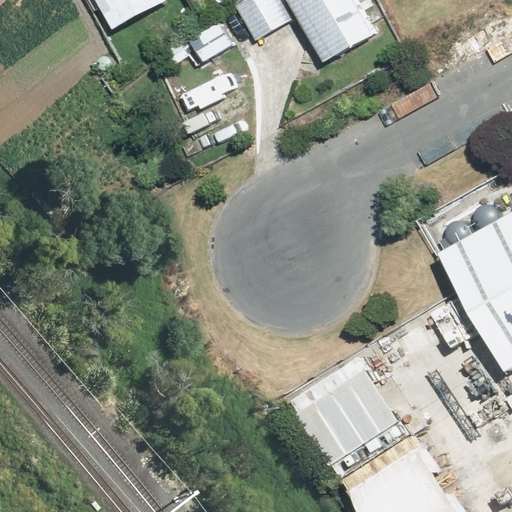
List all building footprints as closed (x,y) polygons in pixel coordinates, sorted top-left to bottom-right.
[(175,0),(107,0),(125,31),(177,3),(175,0)] [(288,0),(248,0),(240,5),(262,44),(301,21),(288,0)] [(364,0),(296,0),(333,64),(384,36),(364,0)] [(197,40),(211,65),(242,47),(228,22),(197,40)] [(511,192),(437,234),(510,364),(511,362),(511,192)] [(465,511),(422,442),(361,479),(381,511),(465,511)]
